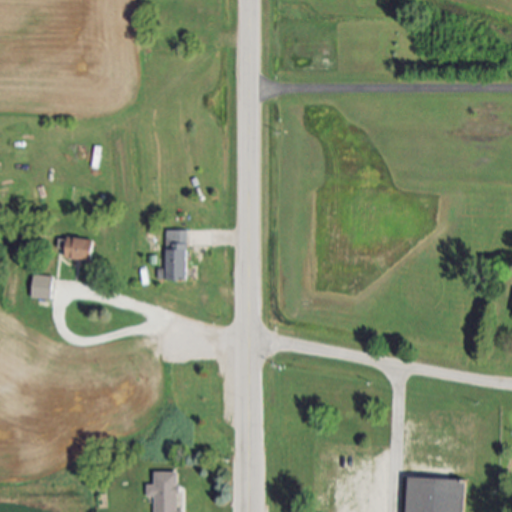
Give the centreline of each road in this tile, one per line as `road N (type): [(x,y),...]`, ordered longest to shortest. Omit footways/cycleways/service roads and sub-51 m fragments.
road 1 (secondary): [(251,511),(250,0)]
road 2 (residential): [(251,340),(472,384)]
